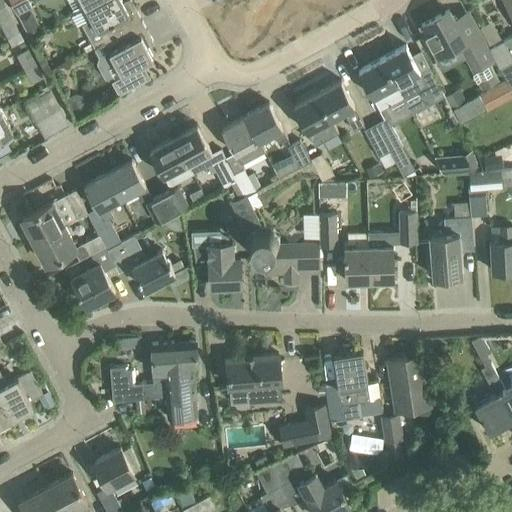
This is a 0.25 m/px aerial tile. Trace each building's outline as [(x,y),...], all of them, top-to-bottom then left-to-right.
[(29,0),(16,0),(11,2),(18,14),(33,6),(29,0)] [(124,0),(123,1),(122,0),(97,0),(86,6),(83,8),(89,19),(82,23),(92,41),(84,45),(86,50),(93,46),(142,19),(131,0),(124,0)] [(511,34),(493,45),(503,63),(511,58),(511,0),(506,0),(509,4),(508,4),(511,11),(511,34)] [(0,5),(0,21),(12,16),(5,3),(0,5)] [(449,9),(422,24),(438,53),(460,42),(467,54),(463,57),(475,79),(465,85),(471,96),(501,79),(492,64),(495,62),(476,27),(462,35),(454,20),(449,9)] [(31,10),(19,16),(30,36),(42,30),(31,10)] [(12,16),(0,21),(0,22),(8,38),(20,32),(12,16)] [(142,19),(93,46),(99,56),(97,62),(104,76),(112,79),(119,92),(149,76),(142,64),(154,57),(148,45),(154,42),(142,19)] [(406,43),(382,57),(403,97),(428,83),(406,43)] [(29,48),(18,55),(24,67),(36,61),(29,48)] [(382,57),(359,69),(380,109),(403,97),(382,57)] [(511,58),(503,63),(511,80),(511,58)] [(36,61),(24,67),(33,83),(45,77),(36,61)] [(341,78),(317,91),(331,117),(344,110),(354,128),(365,122),(341,78)] [(28,101),(46,135),(69,123),(50,89),(28,101)] [(317,91),(294,104),(315,143),(338,131),(331,117),(317,91)] [(76,93),(67,97),(76,116),(90,109),(82,94),(76,93)] [(480,93),(453,107),(462,122),(488,107),(480,93)] [(269,101),(245,114),(264,150),(266,150),(264,147),(275,142),(276,144),(289,137),(269,101)] [(2,109),(0,110),(0,138),(14,132),(2,109)] [(265,152),(264,150),(245,114),(222,126),(242,164),(265,152)] [(388,118),(377,124),(396,160),(403,174),(414,168),(388,118)] [(198,123),(173,136),(187,161),(201,153),(208,164),(212,162),(217,159),(212,151),(198,123)] [(377,124),(366,130),(385,166),(396,160),(377,124)] [(173,136),(150,148),(163,174),(164,173),(170,185),(193,172),(187,161),(173,136)] [(298,165),(311,158),(301,138),(288,145),(298,165)] [(212,162),(225,185),(231,181),(236,179),(231,166),(221,146),(212,151),(217,159),(212,162)] [(461,153),(436,155),(445,171),(467,170),(467,169),(478,165),(472,149),(461,153)] [(311,157),(323,179),(334,173),(322,151),(311,157)] [(487,168),(503,166),(500,154),(484,158),(487,168)] [(132,158),(108,171),(122,196),(146,183),(132,158)] [(256,189),(243,164),(233,169),(236,179),(245,194),(247,194),(256,189)] [(485,188),(511,183),(511,168),(471,171),(472,186),(469,186),(472,214),(487,212),(485,188)] [(97,207),(88,212),(99,233),(105,244),(106,247),(121,240),(109,217),(114,215),(108,203),(122,196),(108,171),(85,183),(97,207)] [(245,194),(236,179),(231,181),(239,196),(245,194)] [(321,183),(322,245),(340,244),(339,213),(332,213),(332,183),(321,183)] [(177,185),(163,192),(174,211),(188,204),(177,185)] [(23,216),(35,238),(65,223),(88,211),(76,188),(23,216)] [(174,211),(163,192),(150,199),(161,218),(174,211)] [(239,196),(231,199),(246,233),(250,228),(254,224),(259,222),(247,194),(245,194),(239,196)] [(430,233),(434,275),(463,273),(461,245),(473,244),(470,199),(454,201),(455,215),(444,216),(445,232),(430,233)] [(399,208),(400,241),(418,240),(417,208),(399,208)] [(259,222),(254,224),(250,228),(246,233),(246,234),(245,238),(245,244),(247,249),(250,253),(252,255),(253,256),(257,258),(260,259),(264,259),(266,259),(266,271),(284,271),(284,280),(299,280),(299,270),(320,270),(320,241),(281,241),(280,236),(277,231),(273,226),(268,224),(260,223),(259,222)] [(65,223),(35,238),(47,262),(77,246),(65,223)] [(511,224),(500,225),(501,240),(491,241),(493,270),(511,268),(511,224)] [(99,233),(80,243),(86,254),(105,244),(99,233)] [(131,260),(146,287),(148,286),(149,288),(152,289),(158,285),(159,283),(157,281),(175,272),(170,262),(172,261),(170,258),(168,258),(162,247),(146,255),(135,233),(121,240),(106,247),(117,267),(131,260)] [(242,283),(241,256),(236,256),(235,240),(207,240),(207,243),(194,243),(198,271),(209,271),(210,285),(242,283)] [(381,244),(369,244),(370,280),(380,280),(380,278),(395,278),(393,240),(381,240),(381,244)] [(370,280),(369,244),(356,244),(356,241),(344,241),(345,279),(360,279),(360,281),(370,280)] [(85,268),(72,275),(87,304),(115,289),(105,269),(115,264),(106,247),(105,244),(86,254),(80,258),(85,268)] [(186,266),(181,256),(172,261),(170,262),(175,272),(186,266)] [(141,344),(139,335),(128,336),(129,346),(141,344)] [(474,340),(486,364),(491,362),(488,356),(492,353),(483,335),(474,340)] [(196,338),(174,340),(175,366),(164,367),(166,391),(168,416),(197,413),(193,365),(198,365),(196,338)] [(145,396),(149,396),(166,394),(166,391),(164,367),(175,366),(174,340),(152,342),(154,367),(153,367),(154,380),(136,381),(135,367),(129,368),(128,364),(110,365),(113,399),(133,397),(136,397),(145,396)] [(447,349),(436,355),(443,369),(454,363),(447,349)] [(338,379),(324,381),(325,386),(326,393),(331,420),(332,420),(357,416),(362,415),(360,398),(371,397),(363,350),(334,355),(338,379)] [(276,352),(227,356),(231,401),(280,397),(276,352)] [(422,352),(389,357),(396,409),(430,404),(422,352)] [(486,364),(481,367),(488,380),(498,375),(491,362),(486,364)] [(0,369),(0,398),(11,419),(35,406),(31,399),(44,393),(31,369),(6,382),(0,369)] [(499,390),(511,413),(511,383),(505,387),(498,375),(488,380),(495,392),(499,390)] [(50,390),(40,395),(46,407),(56,401),(50,390)] [(511,413),(499,390),(495,392),(475,403),(489,431),(511,418),(511,413)] [(148,421),(145,396),(136,397),(138,422),(148,421)] [(0,398),(0,424),(11,419),(0,398)] [(279,425),(283,445),(319,438),(332,435),(326,402),(304,406),(306,419),(279,425)] [(383,415),(389,455),(405,453),(399,412),(383,415)] [(121,445),(95,460),(108,484),(110,484),(134,470),(121,445)] [(270,462),(265,453),(254,459),(259,467),(270,462)] [(308,495),(316,511),(335,511),(336,511),(348,511),(349,511),(350,508),(349,505),(351,504),(337,478),(323,485),(315,471),(300,479),(297,473),(295,474),(285,456),(270,462),(293,503),(308,495)] [(283,511),(281,506),(291,500),(270,462),(259,467),(259,468),(256,470),(267,490),(260,494),(263,499),(248,508),(250,511),(283,511)] [(363,467),(351,468),(357,478),(366,473),(363,467)] [(73,471),(47,485),(60,511),(65,511),(88,500),(73,471)] [(108,484),(97,490),(108,511),(119,511),(123,509),(118,498),(117,497),(110,484),(108,484)] [(60,511),(47,485),(20,499),(27,511),(60,511)] [(491,499),(498,511),(510,506),(503,492),(491,499)] [(126,493),(117,497),(118,498),(123,509),(131,505),(126,493)] [(198,503),(202,511),(219,511),(211,496),(198,503)] [(202,511),(198,503),(184,510),(184,511),(202,511)]
